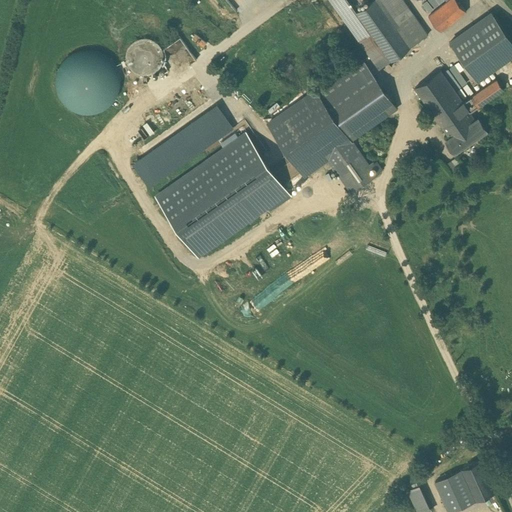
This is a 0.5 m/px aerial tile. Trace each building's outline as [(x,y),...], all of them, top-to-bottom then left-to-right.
[(348,0),(331,0),(380,68),(391,61),(356,11),(348,0)] [(403,0),(372,0),(356,11),(391,61),(428,34),(403,0)] [(456,0),(448,0),(428,16),(441,32),(466,12),(456,0)] [(511,42),(492,13),(450,42),(478,82),(511,58),(511,42)] [(182,36),(167,46),(172,53),(178,49),(188,63),(197,57),(182,36)] [(160,68),(163,62),(163,56),(162,51),(160,46),(156,42),(151,39),(145,38),(140,39),(135,40),(131,43),(128,48),(126,52),(126,59),(127,65),(131,70),(137,74),(143,76),(149,75),(155,72),(160,68)] [(79,113),(86,114),(94,113),(102,111),(109,106),(114,101),(118,94),(120,86),(121,78),(119,70),(115,62),(110,56),(103,52),(95,49),(86,48),(78,49),(71,53),(64,58),(59,65),(56,71),(55,79),(55,86),(57,94),(61,100),(66,106),(72,110),(79,113)] [(361,59),(316,90),(352,140),(396,109),(361,59)] [(439,69),(413,88),(449,137),(475,119),(470,112),(463,102),(439,69)] [(447,72),(452,80),(456,77),(451,70),(447,72)] [(497,79),(463,102),(470,112),(503,89),(497,79)] [(373,162),(369,164),(352,140),(316,90),(268,123),(305,175),(328,159),(351,192),(380,172),(373,162)] [(188,114),(195,109),(183,93),(176,98),(188,114)] [(157,180),(229,129),(211,104),(140,156),(157,180)] [(149,111),(152,115),(160,108),(157,105),(149,111)] [(449,137),(446,139),(455,151),(486,129),(478,117),(475,119),(449,137)] [(288,193),(245,134),(157,197),(199,256),(288,193)] [(456,156),(446,163),(453,172),(462,165),(456,156)] [(249,321),(318,260),(309,249),(240,311),(249,321)] [(279,255),(226,290),(233,301),(286,266),(279,255)] [(229,285),(223,275),(219,278),(226,288),(229,285)] [(482,460),(435,480),(449,511),(496,491),(482,460)] [(417,485),(408,490),(418,511),(420,511),(428,509),(417,485)]
